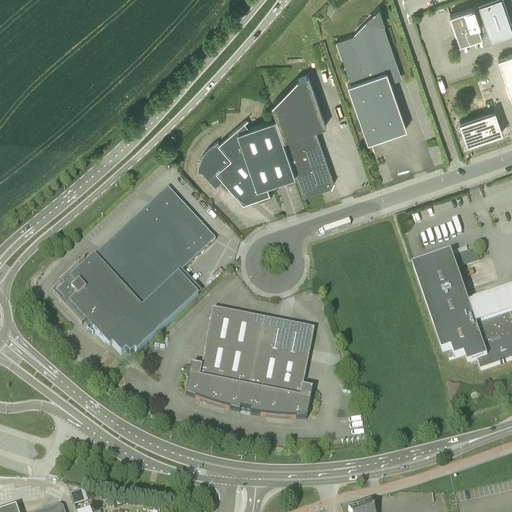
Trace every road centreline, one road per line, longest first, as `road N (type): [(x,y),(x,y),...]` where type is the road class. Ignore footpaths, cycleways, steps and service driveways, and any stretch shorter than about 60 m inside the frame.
road 1 (primary): [(1,299),(27,254),(187,109),(281,0)]
road 2 (primary): [(262,0),(198,74),(9,247)]
road 3 (tertiary): [(255,484),(364,477),(464,443)]
road 4 (tertiary): [(185,457),(113,422),(40,364)]
road 5 (tertiary): [(464,443),(299,468)]
road 6 (tertiary): [(85,423),(160,467),(227,482)]
